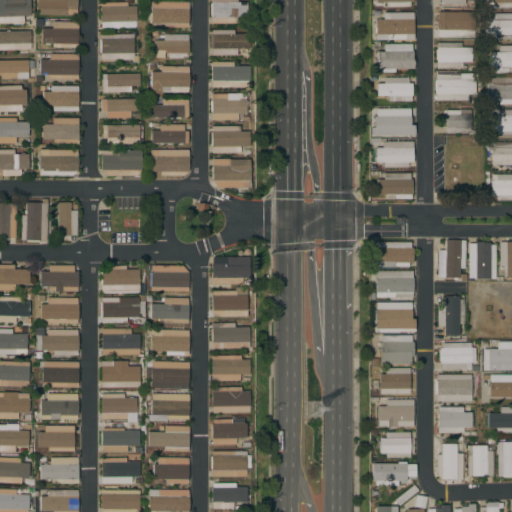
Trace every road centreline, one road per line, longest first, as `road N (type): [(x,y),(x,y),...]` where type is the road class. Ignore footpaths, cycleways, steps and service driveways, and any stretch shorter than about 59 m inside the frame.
road 1 (primary): [(289,0),(286,511)]
road 2 (primary): [(337,222),(337,0)]
road 3 (residential): [(217,202),(171,191),(0,190)]
road 4 (residential): [(0,253),(207,249)]
road 5 (primary): [(335,511),(337,321)]
road 6 (primary): [(290,53),(306,69),(320,215),(337,222)]
road 7 (primary): [(337,391),(319,361),(309,247),(290,220)]
road 8 (residential): [(337,222),(361,234),(511,234)]
road 9 (residential): [(511,213),(362,213),(337,222)]
